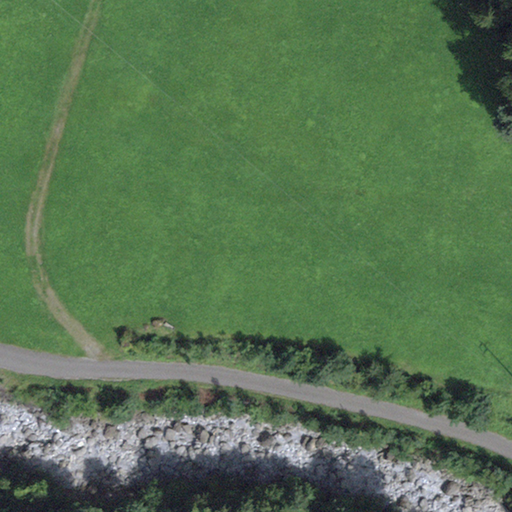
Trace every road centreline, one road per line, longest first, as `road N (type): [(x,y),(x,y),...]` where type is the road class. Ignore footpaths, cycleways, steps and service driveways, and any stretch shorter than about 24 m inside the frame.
road 1 (tertiary): [(0,59),(511,328)]
road 2 (track): [(511,455),(383,410),(194,376),(0,355)]
road 3 (track): [(107,369),(47,295),(31,224),(97,0)]
